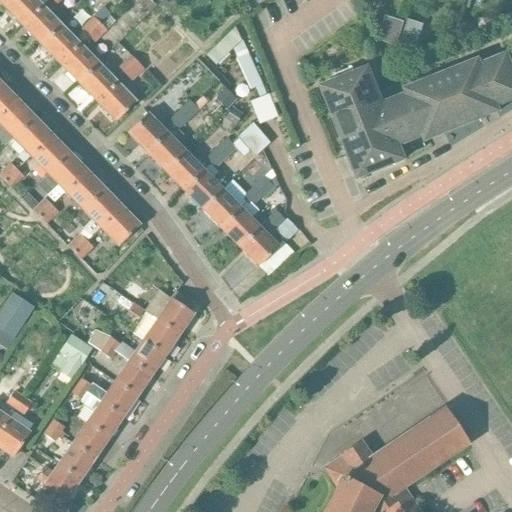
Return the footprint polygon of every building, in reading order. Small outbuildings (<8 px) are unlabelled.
[(41,7),(47,0),(0,0),(0,4),(21,26),(41,7)] [(60,26),(41,7),(21,26),(40,46),(60,26)] [(489,15),(477,18),(480,33),(493,30),(489,15)] [(89,36),(102,23),(95,17),(82,29),(89,36)] [(108,31),(102,23),(89,36),(95,43),(108,31)] [(79,46),(60,26),(40,46),(60,66),(79,46)] [(232,50),(250,91),(261,86),(235,27),(205,57),(215,67),(232,50)] [(60,66),(78,84),(98,65),(79,46),(60,66)] [(383,104),(400,147),(424,137),(426,142),(447,133),(479,120),(500,112),(498,107),(511,101),(511,64),(508,54),(481,65),(479,61),(406,90),(408,94),(383,104)] [(125,75),(137,63),(130,56),(118,69),(125,75)] [(144,69),(137,63),(125,75),(132,82),(144,69)] [(78,84),(97,104),(117,84),(98,65),(78,84)] [(343,139),(359,179),(368,175),(389,167),(388,167),(405,160),(400,147),(383,104),(369,69),(355,74),(353,68),(333,76),(336,82),(322,88),(335,119),(330,120),(338,140),(343,139)] [(0,117),(17,101),(0,83),(0,117)] [(134,102),(117,84),(97,104),(114,121),(134,102)] [(249,102),(258,125),(277,118),(268,95),(249,102)] [(144,153),(163,172),(184,151),(175,143),(182,137),(177,130),(206,104),(201,98),(192,106),(170,127),(144,153)] [(0,117),(0,127),(13,140),(34,119),(17,101),(0,117)] [(187,101),(166,122),(170,127),(192,106),(187,101)] [(125,133),(144,153),(170,127),(166,122),(161,118),(156,123),(146,113),(125,133)] [(23,164),(30,158),(52,137),(34,119),(13,140),(24,151),(17,158),(23,164)] [(269,144),(256,128),(252,123),(231,144),(230,143),(182,190),(200,209),(221,189),(211,179),(218,173),(215,171),(241,145),(254,159),(269,144)] [(30,158),(47,175),(69,154),(52,137),(30,158)] [(163,172),(182,190),(230,143),(226,139),(205,160),(200,155),(194,161),(184,151),(163,172)] [(69,154),(47,175),(57,185),(47,195),(54,203),(64,193),(65,193),(86,172),(69,154)] [(10,164),(0,173),(0,177),(4,182),(16,171),(10,164)] [(16,171),(4,182),(11,188),(22,177),(16,171)] [(104,190),(86,172),(65,193),(82,211),(104,190)] [(219,228),(238,247),(258,227),(247,215),(253,209),(252,208),(273,187),(263,177),(241,199),(245,203),(240,208),(239,208),(219,228)] [(200,209),(219,228),(239,208),(221,189),(200,209)] [(73,254),(86,242),(99,229),(100,229),(121,208),(104,190),(82,211),(91,220),(82,229),(83,231),(67,247),(73,254)] [(44,201),(33,212),(39,218),(51,207),(44,201)] [(51,207),(39,218),(45,225),(57,213),(51,207)] [(139,226),(121,208),(100,229),(118,247),(139,226)] [(238,247),(267,277),(294,254),(282,242),(277,247),(268,237),(285,221),(275,211),(258,227),(238,247)] [(86,242),(73,254),(80,261),(93,249),(86,242)] [(231,285),(243,278),(235,266),(223,273),(231,285)] [(157,321),(179,336),(193,315),(182,307),(187,300),(176,293),(171,300),(159,292),(158,292),(155,297),(144,312),(146,314),(157,321)] [(11,293),(0,310),(0,331),(13,340),(34,308),(11,293)] [(146,314),(132,335),(143,342),(165,357),(179,336),(157,321),(146,314)] [(128,363),(151,378),(165,357),(142,342),(135,353),(120,343),(119,345),(94,330),(86,345),(111,361),(115,354),(128,363)] [(58,373),(71,382),(92,350),(70,336),(51,366),(59,372),(58,373)] [(114,383),(137,398),(151,378),(128,363),(114,383)] [(75,387),(91,397),(93,394),(90,391),(92,387),(80,379),(75,387)] [(93,394),(91,397),(100,404),(123,419),(137,398),(114,383),(107,395),(93,386),(92,387),(90,391),(93,394)] [(70,394),(83,402),(85,398),(89,400),(91,397),(75,387),(70,394)] [(0,432),(15,410),(23,398),(13,392),(0,411),(0,432)] [(100,404),(91,397),(89,400),(85,398),(83,402),(80,406),(93,415),(86,425),(109,440),(123,419),(100,404)] [(32,404),(23,398),(15,410),(24,416),(32,404)] [(417,511),(401,487),(466,444),(444,411),(370,460),(360,444),(342,456),(350,469),(341,478),(339,478),(334,487),(336,490),(324,511),(367,511),(371,507),(375,511),(383,511),(385,511),(417,511)] [(29,435),(8,420),(0,432),(0,450),(12,459),(29,435)] [(47,428),(62,438),(65,435),(62,433),(65,428),(52,420),(47,428)] [(86,425),(72,445),(94,460),(109,440),(86,425)] [(42,435),(55,443),(57,440),(60,442),(62,438),(47,428),(42,435)] [(72,445),(58,466),(80,481),(94,460),(72,445)] [(44,487),(66,502),(80,481),(58,466),(53,473),(44,467),(36,481),(44,486),(44,487)]
